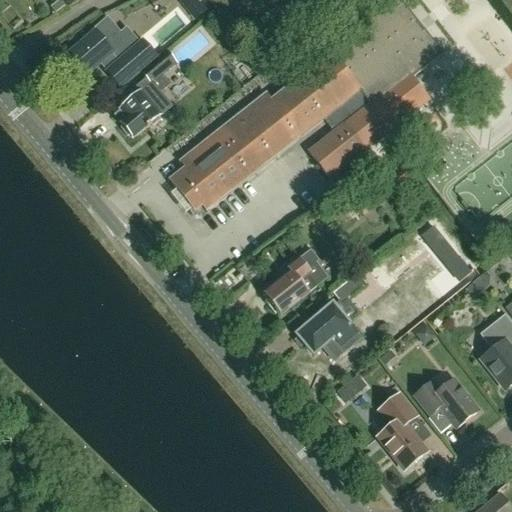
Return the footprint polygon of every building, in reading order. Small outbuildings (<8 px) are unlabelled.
[(198,0),(179,0),(195,19),(207,10),(198,0)] [(329,180),(428,102),(411,81),(442,56),(399,1),(288,88),(291,92),(282,100),(279,96),(271,102),(266,95),(184,160),(180,163),(185,169),(169,182),(194,214),(202,208),(206,213),(301,138),(323,121),(334,134),(308,154),(329,180)] [(94,35),(70,55),(88,75),(100,64),(107,73),(106,74),(119,89),(155,58),(142,42),(128,54),(121,46),(126,42),(107,19),(92,32),(94,35)] [(165,53),(140,73),(147,80),(126,97),(130,102),(119,111),(119,112),(114,116),(120,123),(119,124),(122,128),(120,130),(128,138),(130,137),(132,140),(150,125),(152,127),(160,121),(158,119),(171,108),(160,94),(169,86),(161,77),(175,65),(165,53)] [(379,205),(401,188),(392,177),(370,194),(355,206),(364,217),(379,205)] [(305,271),(318,260),(310,250),(287,268),(290,272),(263,294),(271,304),(268,307),(275,316),(278,313),(281,316),(318,286),(305,271)] [(487,271),(476,280),(485,292),(490,288),(492,278),(487,271)] [(357,274),(332,295),(341,306),(365,285),(357,274)] [(470,295),(480,296),(485,292),(476,280),(465,289),(470,295)] [(319,318),(297,336),(313,356),(322,349),(333,362),(360,340),(332,306),(318,318),(319,318)] [(511,350),(511,326),(503,316),(478,336),(491,352),(480,361),(505,392),(511,385),(511,353),(510,352),(511,350)] [(454,431),(476,413),(452,383),(439,393),(432,383),(414,397),(429,417),(438,411),(454,431)] [(404,427),(415,419),(398,398),(379,413),(391,428),(377,439),(404,473),(426,455),(404,427)] [(511,511),(499,496),(479,511),(511,511)]
